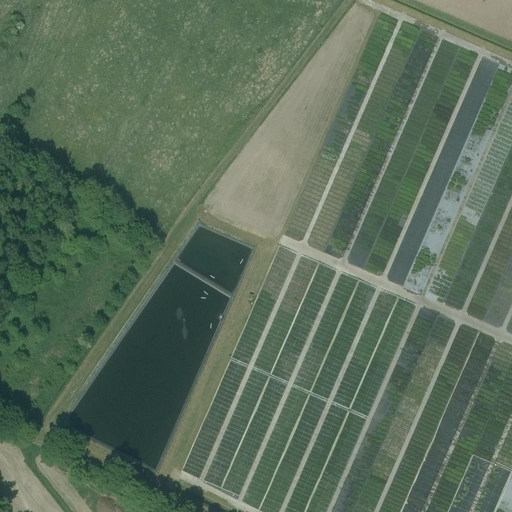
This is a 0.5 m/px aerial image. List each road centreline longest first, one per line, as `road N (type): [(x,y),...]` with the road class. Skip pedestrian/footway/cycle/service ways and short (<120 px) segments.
road 1 (track): [(350,0),(37,443)]
road 2 (track): [(37,443),(185,511)]
road 3 (track): [(511,48),(398,0)]
